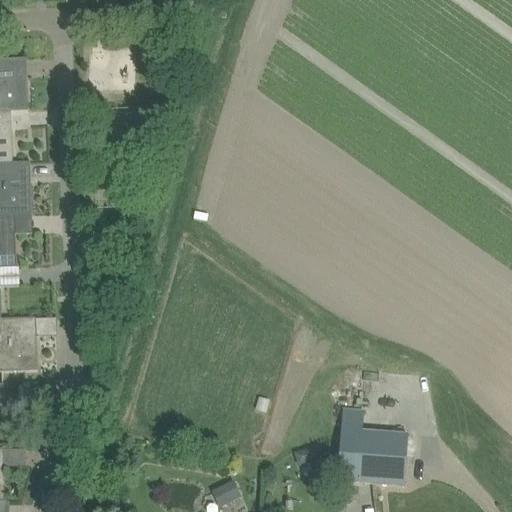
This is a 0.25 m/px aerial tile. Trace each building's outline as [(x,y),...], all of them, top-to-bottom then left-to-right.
[(0,114),(8,114),(29,113),(27,60),(0,61),(0,114)] [(0,165),(14,165),(13,131),(9,132),(8,114),(0,114),(0,165)] [(0,217),(12,218),(33,217),(31,164),(14,165),(0,165),(0,217)] [(12,235),(12,218),(0,217),(0,270),(18,270),(16,235),(12,235)] [(0,374),(38,373),(36,320),(2,321),(0,321),(0,374)] [(344,413),(339,483),(405,488),(409,438),(363,435),(364,415),(344,413)] [(319,447),(310,450),(314,464),(324,460),(319,447)] [(25,467),(25,450),(5,450),(5,467),(25,467)] [(234,483),(219,490),(227,507),(242,500),(234,483)]
